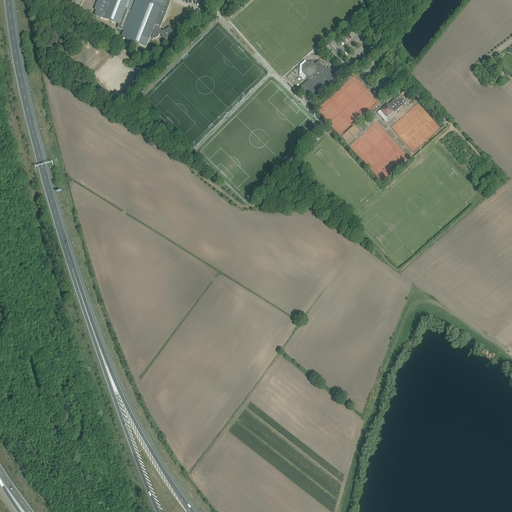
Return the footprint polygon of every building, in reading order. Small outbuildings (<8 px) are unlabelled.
[(110,0),(105,15),(120,21),(125,9),(130,11),(134,0),(110,0)] [(121,38),(146,48),(152,34),(155,26),(159,27),(169,2),(167,2),(167,0),(141,0),(140,2),(136,0),(131,12),(130,11),(125,9),(120,21),(117,28),(124,31),(121,38)] [(187,2),(184,9),(190,12),(193,4),(187,2)] [(162,32),(159,27),(155,26),(152,34),(155,39),(159,36),(158,36),(160,34),(164,41),(174,34),(170,27),(164,31),(164,30),(162,32)] [(335,49),(342,43),(335,35),(328,41),(335,49)] [(327,68),(326,69),(325,70),(318,61),(314,65),(312,63),(307,62),(302,66),(302,72),(306,76),(306,77),(308,80),(301,87),(301,89),(303,90),(300,92),(310,103),(316,97),(319,95),(335,81),(338,77),(330,68),(327,68)] [(266,81),(271,77),(267,73),(262,77),(266,81)] [(394,113),(406,103),(399,95),(388,105),(387,104),(380,111),(386,118),(394,112),(394,113)]
